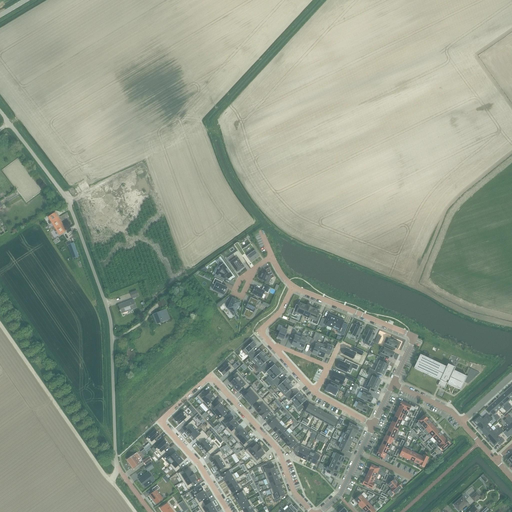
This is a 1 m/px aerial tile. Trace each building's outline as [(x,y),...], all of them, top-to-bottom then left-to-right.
[(511,62),(507,55),(502,58),(508,66),(511,62)] [(489,67),(485,70),(490,78),(494,75),(489,67)] [(485,70),(480,74),(485,81),(490,78),(485,70)] [(480,74),(476,77),(481,84),(485,81),(480,74)] [(476,77),(471,80),(476,87),(481,84),(476,77)] [(476,141),(468,147),(472,151),(479,145),(476,141)] [(479,145),(472,151),(475,155),(483,150),(479,145)] [(483,150),(475,155),(479,160),(486,154),(483,150)] [(486,154),(479,160),(482,164),(489,158),(486,154)] [(363,156),(358,159),(363,167),(368,163),(363,156)] [(489,158),(482,164),(486,168),(493,162),(489,158)] [(358,159),(354,162),(359,170),(363,167),(358,159)] [(452,160),(446,167),(450,171),(456,164),(452,160)] [(354,162),(349,165),(354,173),(359,170),(354,162)] [(456,164),(450,171),(454,174),(460,168),(456,164)] [(349,165),(345,168),(350,176),(354,173),(349,165)] [(460,168),(454,174),(458,178),(464,171),(460,168)] [(464,171),(458,178),(462,182),(468,175),(464,171)] [(337,174),(333,177),(338,184),(342,181),(337,174)] [(468,175),(462,182),(466,186),(472,179),(468,175)] [(333,177),(328,180),(333,187),(338,184),(333,177)] [(328,180),(324,183),(329,191),(333,187),(328,180)] [(324,183),(319,186),(324,194),(329,191),(324,183)] [(307,195),(302,198),(307,206),(312,203),(307,195)] [(302,198),(298,201),(303,209),(307,206),(302,198)] [(298,201),(293,204),(298,212),(303,209),(298,201)] [(367,203),(363,211),(368,213),(372,205),(367,203)] [(293,204),(288,208),(294,215),(298,212),(293,204)] [(372,205),(368,213),(373,215),(376,207),(372,205)] [(376,207),(373,215),(377,217),(381,209),(376,207)] [(381,209),(377,217),(382,219),(386,211),(381,209)] [(386,211),(382,219),(387,221),(390,213),(386,211)] [(55,212),(48,217),(56,230),(58,234),(61,233),(66,229),(55,212)] [(390,213),(387,221),(392,224),(395,215),(390,213)] [(398,216),(394,225),(399,227),(403,218),(398,216)] [(403,218),(399,227),(404,229),(407,220),(403,218)] [(407,220),(404,229),(409,231),(412,222),(407,220)] [(412,222),(409,231),(413,233),(417,224),(412,222)] [(417,224),(413,233),(418,235),(422,226),(417,224)] [(422,226),(418,235),(423,237),(426,228),(422,226)] [(496,236),(492,240),(499,246),(502,243),(505,245),(508,242),(500,235),(497,237),(496,236)] [(492,240),(488,245),(495,251),(499,246),(492,240)] [(74,242),(68,244),(74,258),(79,256),(74,242)] [(250,244),(242,250),(250,262),(259,256),(250,244)] [(486,250),(483,253),(491,260),(494,256),(492,254),(495,251),(488,245),(484,249),(486,250)] [(238,251),(233,254),(236,258),(230,262),(237,272),(238,272),(241,270),(240,270),(244,267),(241,263),(245,260),(238,251)] [(478,257),(476,262),(484,265),(486,260),(478,257)] [(476,262),(473,267),(482,270),(484,265),(476,262)] [(233,276),(223,263),(219,267),(217,269),(214,274),(215,274),(216,274),(215,277),(214,277),(224,281),(223,281),(224,279),(225,279),(227,277),(228,279),(228,280),(233,276)] [(473,267),(471,272),(480,275),(482,270),(473,267)] [(263,271),(259,279),(269,283),(271,279),(274,277),(269,268),(265,270),(266,272),(265,273),(263,271)] [(215,285),(213,290),(219,293),(219,294),(222,296),(223,295),(224,295),(227,288),(221,285),(222,282),(215,279),(213,284),(215,285)] [(255,287),(252,294),(262,298),(265,292),(268,293),(269,290),(270,288),(265,285),(264,287),(262,290),(255,287)] [(465,287),(463,292),(471,296),(473,291),(465,287)] [(463,292),(461,297),(469,301),(471,296),(463,292)] [(460,297),(458,302),(467,306),(469,301),(461,297),(460,297)] [(230,304),(226,307),(228,309),(233,315),(236,313),(237,313),(235,311),(240,302),(233,299),(230,304)] [(122,314),(136,308),(133,300),(119,305),(122,314)] [(166,306),(164,300),(158,302),(160,309),(166,306)] [(258,301),(256,300),(255,303),(250,301),(248,304),(245,309),(246,309),(243,316),(244,316),(244,315),(248,317),(249,317),(251,317),(251,316),(253,313),(254,313),(256,308),(255,307),(258,301)] [(299,314),(303,316),(307,306),(306,306),(300,304),(297,310),(294,309),(292,315),(295,316),(296,315),(298,316),(299,314)] [(308,321),(309,318),(313,308),(307,306),(303,316),(307,317),(306,320),(308,321)] [(313,309),(313,308),(309,318),(313,320),(311,323),(317,325),(320,319),(317,318),(319,311),(313,309)] [(169,319),(166,310),(153,315),(157,324),(169,319)] [(326,326),(332,328),(337,318),(333,317),(334,316),(330,314),(330,315),(329,315),(327,320),(322,319),(319,326),(326,328),(326,326)] [(344,335),(346,328),(342,327),(343,324),(344,321),(343,320),(340,318),(340,319),(337,318),(332,328),(338,331),(337,333),(344,335)] [(357,325),(352,335),(357,338),(357,339),(360,341),(362,335),(360,334),(362,328),(357,325)] [(282,327),(277,338),(281,340),(281,339),(283,340),(286,333),(290,335),(293,327),(289,326),(287,329),(282,327)] [(375,334),(369,331),(364,343),(372,347),(375,341),(372,340),(375,334)] [(292,345),(297,347),(302,336),(301,338),(295,336),(292,345)] [(307,338),(302,336),(297,347),(303,350),(307,338)] [(390,346),(396,349),(399,343),(386,337),(383,345),(389,349),(390,346)] [(245,349),(242,351),(246,355),(247,355),(249,357),(255,352),(252,350),(257,346),(253,341),(245,349)] [(312,354),(318,356),(322,344),(317,342),(312,354)] [(329,355),(333,347),(328,345),(328,346),(322,344),(318,356),(318,357),(321,358),(321,357),(323,358),(325,354),(329,355)] [(342,354),(353,359),(356,353),(362,356),(364,352),(354,348),(353,351),(352,351),(350,350),(346,348),(345,351),(344,351),(342,354)] [(392,358),(394,353),(384,348),(382,353),(380,352),(379,355),(385,358),(386,355),(392,358)] [(249,357),(255,364),(266,355),(264,352),(263,353),(262,351),(258,355),(255,352),(249,357)] [(266,355),(255,364),(259,368),(256,370),(259,373),(262,371),(267,366),(268,366),(265,363),(269,359),(268,358),(268,357),(266,355)] [(412,371),(408,380),(425,388),(429,379),(422,376),(424,373),(440,380),(438,385),(444,389),(445,389),(447,384),(460,390),(464,382),(467,377),(454,370),(455,367),(448,364),(446,367),(420,355),(418,359),(416,363),(414,368),(422,372),(420,375),(412,371)] [(377,366),(386,370),(388,365),(382,362),(384,360),(378,357),(377,360),(379,361),(377,366)] [(340,361),(337,368),(346,372),(347,372),(349,367),(352,369),(356,371),(359,366),(347,360),(346,363),(340,361)] [(229,362),(219,371),(223,376),(228,371),(230,374),(235,369),(229,362)] [(270,376),(278,369),(274,365),(270,369),(267,366),(262,371),(264,374),(266,372),(270,376)] [(378,372),(384,375),(386,370),(377,366),(375,371),(370,368),(368,371),(376,375),(378,372)] [(274,385),(279,380),(277,377),(281,373),(280,372),(281,371),(278,368),(278,369),(270,376),(268,378),(274,385)] [(470,369),(467,377),(464,382),(468,384),(480,373),(470,369)] [(379,386),(381,381),(375,378),(376,375),(368,371),(367,374),(372,377),(370,381),(379,386)] [(235,378),(230,383),(234,387),(244,378),(237,372),(233,376),(235,378)] [(335,372),(331,380),(342,385),(345,377),(335,372)] [(244,378),(234,387),(238,392),(243,387),(245,390),(250,385),(244,378)] [(279,380),(274,385),(280,392),(290,383),(286,379),(283,382),(280,379),(279,380)] [(379,386),(370,381),(367,380),(364,388),(369,391),(370,388),(376,391),(379,386)] [(326,391),(325,391),(336,396),(336,395),(335,395),(340,386),(331,382),(330,385),(329,385),(328,386),(327,388),(326,391)] [(286,399),(292,394),(293,393),(290,390),(294,387),(290,383),(280,392),(286,399)] [(248,393),(244,397),(248,402),(257,393),(251,386),(246,391),(248,393)] [(201,392),(196,397),(202,403),(212,395),(208,390),(203,395),(201,392)] [(370,403),(373,398),(367,395),(368,392),(363,390),(361,393),(363,393),(360,398),(370,403)] [(291,400),(294,403),(302,396),(299,392),(294,396),(292,394),(286,399),(289,401),(291,400)] [(257,393),(248,402),(251,406),(256,402),(258,404),(263,400),(257,393)] [(502,396),(499,398),(510,410),(511,407),(508,402),(511,400),(505,393),(504,393),(501,395),(502,396)] [(212,395),(202,403),(200,406),(206,412),(208,410),(213,405),(211,403),(215,399),(215,398),(213,395),(212,396),(212,395)] [(303,396),(302,396),(294,403),(292,405),(299,412),(304,407),(302,404),(306,400),(305,399),(305,398),(303,396)] [(494,403),(493,404),(499,410),(503,407),(507,412),(510,410),(499,398),(497,401),(496,400),(493,403),(494,403)] [(358,399),(357,402),(358,403),(356,408),(366,413),(368,407),(363,404),(364,402),(358,399)] [(260,406),(255,410),(259,414),(269,406),(263,400),(258,404),(260,406)] [(399,407),(409,411),(411,406),(409,405),(401,401),(399,407)] [(213,405),(208,410),(214,417),(216,415),(223,408),(220,404),(215,408),(213,405)] [(305,412),(310,415),(314,407),(309,404),(305,412)] [(490,407),(487,409),(498,421),(500,418),(496,413),(499,410),(493,404),(492,404),(490,406),(490,407)] [(259,414),(259,415),(263,419),(268,415),(270,417),(275,413),(269,406),(259,414)] [(314,407),(310,415),(314,417),(318,410),(314,407)] [(397,411),(407,416),(409,411),(399,407),(397,411)] [(223,408),(216,415),(219,419),(218,420),(220,423),(225,418),(223,416),(227,412),(223,408)] [(318,410),(314,417),(319,420),(323,412),(318,410)] [(177,418),(174,420),(179,425),(184,420),(186,423),(192,417),(189,415),(188,416),(184,411),(180,415),(179,415),(177,417),(177,418)] [(407,416),(397,411),(395,416),(402,420),(404,421),(407,416)] [(319,420),(324,422),(328,415),(323,412),(319,420)] [(328,425),(333,417),(328,415),(324,422),(328,425)] [(428,420),(424,415),(418,421),(422,425),(428,420)] [(480,416),(473,422),(474,422),(473,423),(476,425),(479,428),(490,417),(488,415),(483,419),(480,416)] [(225,418),(220,423),(226,429),(235,421),(236,421),(232,416),(227,421),(225,418)] [(395,416),(392,421),(400,425),(402,420),(395,416)] [(277,417),(268,425),(272,429),(279,423),(281,421),(277,417)] [(333,417),(328,425),(333,428),(338,420),(333,417)] [(490,417),(479,428),(481,430),(481,431),(483,434),(484,433),(484,434),(491,428),(488,424),(493,420),(490,417)] [(193,420),(185,427),(187,430),(185,432),(189,436),(196,429),(197,430),(198,428),(195,424),(196,423),(193,420)] [(428,420),(422,425),(420,427),(424,431),(425,429),(432,424),(428,420)] [(235,421),(226,429),(232,436),(237,431),(234,429),(239,425),(235,421)] [(392,421),(390,426),(398,430),(400,425),(392,421)] [(279,423),(272,429),(276,433),(283,427),(279,423)] [(347,429),(356,433),(358,428),(350,424),(347,429)] [(429,433),(435,428),(432,424),(425,429),(429,433)] [(388,431),(395,435),(397,436),(400,431),(398,430),(390,426),(388,431)] [(485,434),(484,434),(487,437),(490,440),(501,429),(499,426),(494,431),(491,428),(484,434),(485,434)] [(283,427),(276,433),(279,437),(286,431),(283,427)] [(429,433),(432,437),(439,432),(435,428),(429,433)] [(196,429),(189,436),(193,441),(195,439),(197,441),(206,434),(202,430),(199,433),(197,430),(196,429)] [(345,434),(354,438),(356,433),(347,429),(345,434)] [(501,429),(490,440),(492,442),(492,443),(494,445),(495,445),(495,446),(498,443),(500,446),(505,441),(503,439),(502,440),(499,436),(504,432),(501,429)] [(150,435),(145,439),(152,446),(157,442),(155,439),(160,435),(155,430),(153,433),(152,432),(150,435)] [(237,431),(232,436),(238,442),(247,434),(243,430),(239,434),(237,431)] [(286,431),(279,437),(283,441),(290,435),(290,434),(286,431)] [(385,436),(393,440),(395,435),(388,431),(385,436)] [(436,441),(442,436),(439,432),(432,437),(436,441)] [(290,435),(283,441),(286,445),(287,445),(295,437),(291,433),(290,434),(290,435)] [(341,437),(343,438),(352,442),(354,438),(345,434),(343,433),(341,437)] [(206,434),(197,441),(200,444),(198,446),(202,450),(209,443),(210,443),(207,439),(209,437),(206,434)] [(247,434),(238,442),(244,449),(248,445),(246,442),(251,438),(247,434)] [(383,441),(391,444),(393,440),(385,436),(383,441)] [(438,447),(446,440),(442,436),(436,441),(434,443),(438,447)] [(286,445),(290,449),(299,441),(295,437),(287,445),(286,445)] [(341,443),(349,447),(352,442),(343,438),(341,443)] [(446,440),(438,447),(442,451),(444,449),(445,450),(447,448),(446,447),(450,444),(446,439),(446,440)] [(165,441),(155,449),(161,457),(166,452),(164,450),(169,445),(165,441)] [(393,445),(391,444),(383,441),(381,446),(389,449),(390,450),(393,445)] [(209,443),(202,450),(206,454),(208,453),(210,455),(218,448),(215,444),(212,447),(209,443)] [(349,447),(341,443),(338,448),(347,452),(349,447)] [(407,444),(405,443),(399,456),(404,458),(408,450),(409,448),(406,447),(407,444)] [(250,447),(245,451),(251,458),(261,449),(259,446),(259,447),(257,444),(252,449),(250,447)] [(301,445),(296,456),(301,458),(306,447),(301,445)] [(378,450),(386,454),(389,449),(381,446),(378,450)] [(306,447),(301,458),(306,461),(306,460),(311,451),(311,450),(306,447)] [(261,449),(251,458),(257,465),(262,460),(260,458),(265,453),(263,451),(261,449)] [(386,454),(378,450),(376,455),(384,459),(386,454)] [(409,460),(413,452),(408,450),(404,458),(409,460)] [(213,460),(211,462),(214,467),(224,460),(222,456),(223,455),(221,451),(211,457),(213,460)] [(311,451),(306,460),(311,463),(315,453),(311,451)] [(168,454),(163,459),(170,466),(179,457),(175,452),(170,457),(168,454)] [(315,453),(311,463),(316,465),(321,454),(316,452),(315,453)] [(409,460),(414,463),(418,455),(413,452),(409,460)] [(136,453),(134,455),(134,454),(127,460),(133,469),(141,464),(137,458),(139,456),(136,453)] [(333,458),(342,463),(344,458),(334,453),(331,457),(333,458)] [(419,465),(423,457),(418,455),(414,463),(419,465)] [(423,457),(419,465),(424,467),(426,463),(427,464),(428,461),(427,460),(429,458),(423,455),(423,457)] [(143,462),(145,465),(152,461),(149,457),(143,462)] [(179,457),(170,466),(176,472),(181,468),(179,466),(183,461),(179,457)] [(333,458),(331,463),(340,467),(342,463),(333,458)] [(224,460),(214,467),(217,472),(219,470),(221,473),(231,467),(228,463),(227,464),(224,460)] [(338,471),(340,467),(331,463),(329,468),(338,472),(338,471)] [(267,464),(261,466),(264,474),(275,470),(273,465),(268,467),(267,464)] [(369,470),(379,474),(383,468),(379,466),(378,468),(372,465),(369,470)] [(336,477),(338,472),(329,468),(327,467),(325,471),(325,472),(324,475),(330,478),(331,475),(336,477)] [(183,470),(178,474),(182,481),(194,474),(192,472),(190,469),(185,473),(183,470)] [(229,470),(221,476),(224,481),(224,480),(232,476),(232,475),(229,470)] [(275,470),(264,474),(266,479),(277,475),(275,470)] [(369,470),(367,475),(377,479),(379,474),(369,470)] [(139,480),(145,488),(154,480),(148,472),(139,480)] [(194,474),(182,481),(187,490),(193,486),(191,483),(197,480),(195,478),(196,477),(194,474)] [(232,476),(224,480),(227,485),(235,480),(237,479),(234,474),(232,475),(232,476)] [(277,475),(266,479),(268,484),(269,484),(279,480),(277,475)] [(367,475),(365,479),(374,484),(377,485),(378,483),(375,482),(377,479),(367,475)] [(387,482),(389,484),(388,485),(391,489),(398,483),(394,479),(393,480),(390,476),(387,482)] [(374,484),(365,479),(362,484),(372,489),(374,484)] [(235,480),(227,485),(230,489),(237,484),(235,480)] [(279,480),(269,484),(271,489),(281,485),(279,480)] [(237,484),(230,489),(233,494),(243,488),(239,483),(237,484)] [(398,483),(391,489),(390,490),(394,495),(396,492),(397,493),(399,491),(398,490),(402,487),(398,483)] [(271,489),(270,489),(272,494),(283,490),(281,485),(271,489)] [(150,495),(157,503),(163,499),(156,490),(159,488),(157,486),(152,489),(154,492),(150,495)] [(195,488),(189,492),(194,500),(194,499),(205,493),(202,488),(197,491),(195,488)] [(244,490),(234,496),(237,501),(245,496),(247,495),(244,490)] [(283,490),(272,494),(275,503),(281,500),(280,497),(285,495),(283,490)] [(475,502),(480,497),(476,492),(471,497),(475,502)] [(205,493),(194,499),(199,507),(204,503),(203,501),(208,497),(205,493)] [(358,505),(365,499),(361,495),(355,501),(358,505)] [(245,496),(237,501),(240,506),(248,501),(245,496)] [(468,503),(462,497),(454,505),(456,508),(458,511),(458,510),(459,511),(468,503)] [(248,501),(240,506),(243,510),(251,506),(253,504),(250,499),(248,501)] [(358,505),(362,509),(369,503),(365,499),(358,505)] [(173,511),(167,503),(160,508),(162,511),(173,511)] [(204,503),(199,507),(202,511),(206,511),(214,507),(211,503),(206,506),(204,503)] [(369,503),(362,509),(365,511),(366,511),(372,507),(369,503)]
